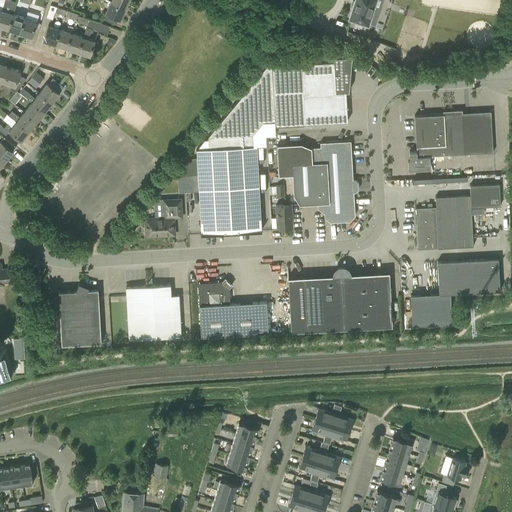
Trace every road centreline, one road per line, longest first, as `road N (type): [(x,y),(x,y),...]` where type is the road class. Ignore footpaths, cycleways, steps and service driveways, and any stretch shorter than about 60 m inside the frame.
road 1 (residential): [(3,231),(60,261),(355,245),(377,221),(373,112),(383,94),(401,85),(485,81)]
road 2 (residential): [(265,511),(293,418),(279,414),(249,511)]
road 3 (residential): [(95,80),(12,184),(3,231)]
road 4 (residential): [(58,511),(67,485),(59,459),(32,444),(0,450)]
